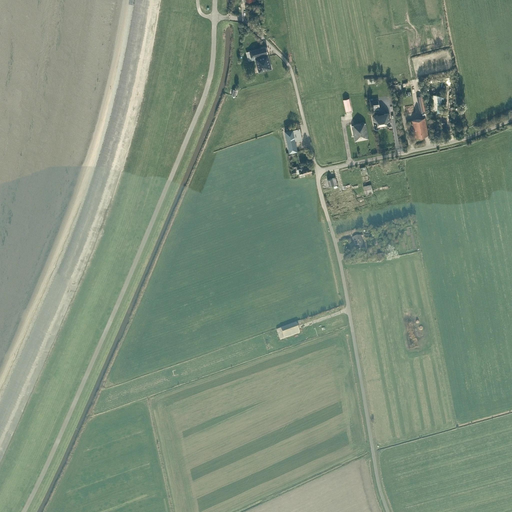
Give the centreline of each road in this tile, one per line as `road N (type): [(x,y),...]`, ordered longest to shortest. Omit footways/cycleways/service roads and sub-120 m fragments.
road 1 (unclassified): [(24,511),(209,83),(214,16)]
road 2 (unclassified): [(387,511),(315,172)]
road 3 (unclassified): [(315,172),(290,68),(245,19),(214,16)]
road 4 (unclassified): [(315,172),(448,143),(511,119)]
